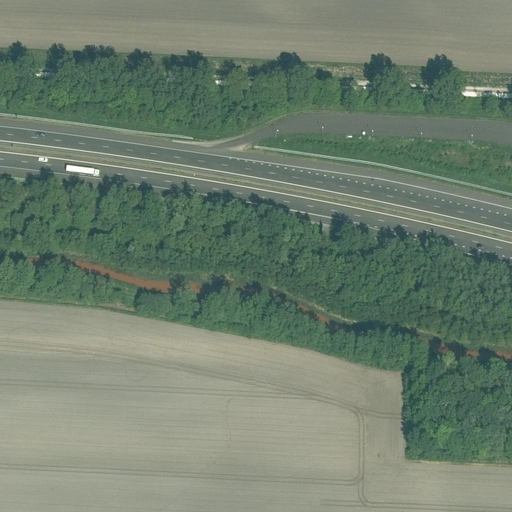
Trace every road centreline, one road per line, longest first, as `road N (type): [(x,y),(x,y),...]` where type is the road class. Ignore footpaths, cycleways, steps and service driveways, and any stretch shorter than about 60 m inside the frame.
road 1 (motorway): [(0,159),(238,194),(511,252)]
road 2 (motorway): [(511,226),(190,160),(0,135)]
